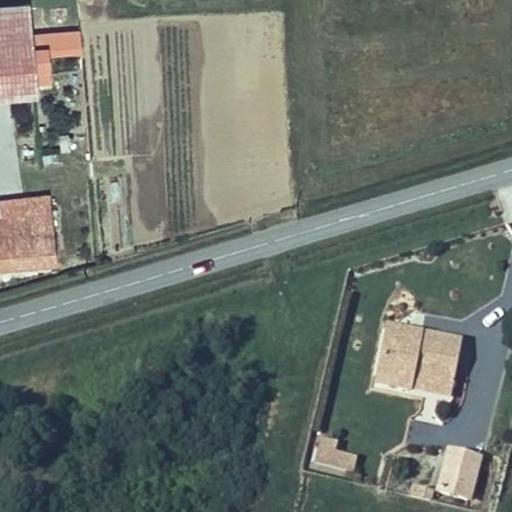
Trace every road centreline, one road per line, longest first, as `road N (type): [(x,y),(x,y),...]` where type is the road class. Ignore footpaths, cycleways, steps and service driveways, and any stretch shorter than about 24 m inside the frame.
road 1 (tertiary): [(511,164),(0,320)]
road 2 (unknown): [(511,311),(476,447)]
